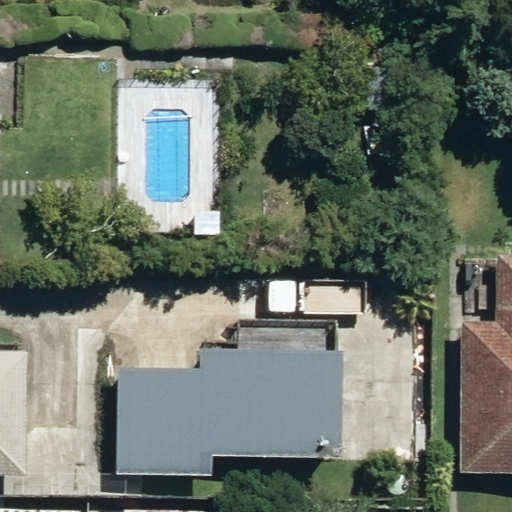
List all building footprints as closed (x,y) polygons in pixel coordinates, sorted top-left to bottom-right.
[(59,100),(136,101),(137,60),(60,57),(59,100)] [(0,219),(0,256),(13,256),(14,246),(28,246),(27,219),(0,219)] [(511,258),(498,259),(498,322),(464,323),(463,477),(511,476),(511,258)] [(24,354),(0,353),(0,479),(23,480),(24,354)] [(116,477),(211,480),(212,459),(337,462),(338,356),(199,354),(199,372),(118,370),(116,477)]
